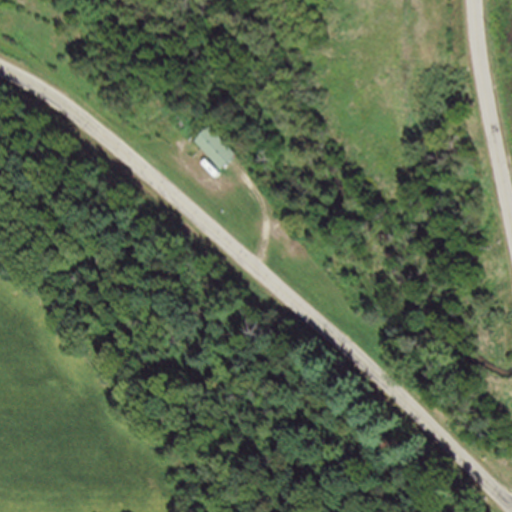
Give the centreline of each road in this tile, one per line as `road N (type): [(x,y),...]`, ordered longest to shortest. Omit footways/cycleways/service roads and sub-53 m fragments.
road 1 (secondary): [(511,507),(125,151),(0,69)]
road 2 (secondary): [(511,221),(474,0)]
